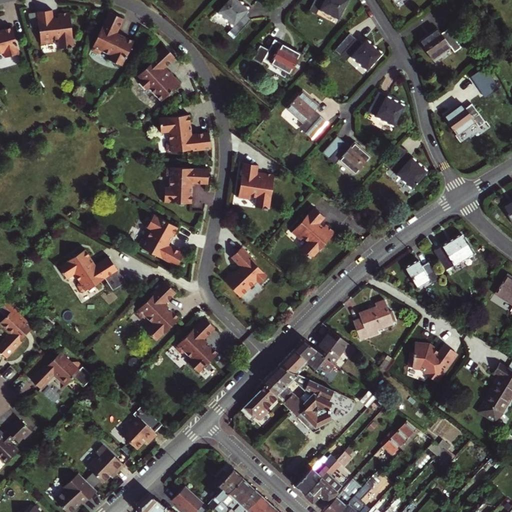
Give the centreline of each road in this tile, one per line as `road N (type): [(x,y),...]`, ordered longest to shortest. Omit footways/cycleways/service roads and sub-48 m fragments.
road 1 (residential): [(121,0),(178,37),(213,88),(226,154),(204,289),(268,359)]
road 2 (tertiary): [(268,359),(361,269),(462,196)]
road 3 (residential): [(402,51),(435,147),(462,196)]
road 4 (residential): [(302,511),(206,423)]
road 5 (tertiary): [(115,507),(206,423)]
